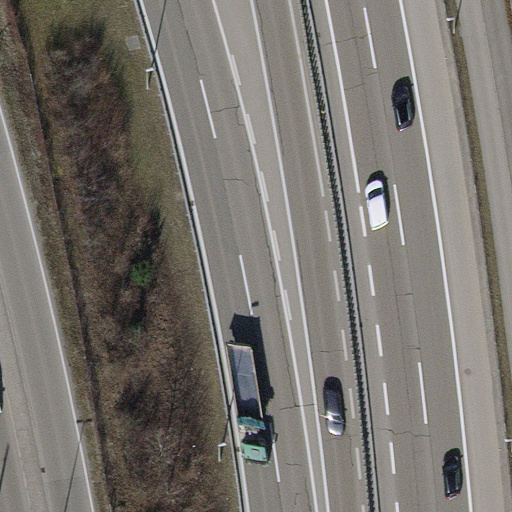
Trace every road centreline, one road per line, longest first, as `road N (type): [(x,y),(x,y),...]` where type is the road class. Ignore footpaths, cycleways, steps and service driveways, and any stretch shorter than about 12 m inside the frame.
road 1 (motorway): [(177,0),(233,218),(285,511)]
road 2 (motorway): [(436,511),(421,362),(363,0)]
road 3 (motorway): [(254,0),(293,227),(327,511)]
road 4 (secondary): [(74,511),(0,176)]
